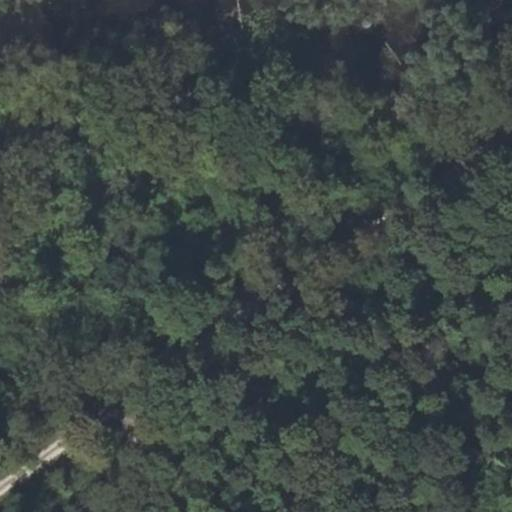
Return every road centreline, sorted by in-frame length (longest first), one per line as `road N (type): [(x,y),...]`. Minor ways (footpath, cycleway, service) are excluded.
road 1 (track): [(0,481),(136,370),(511,100)]
road 2 (track): [(136,370),(115,511)]
